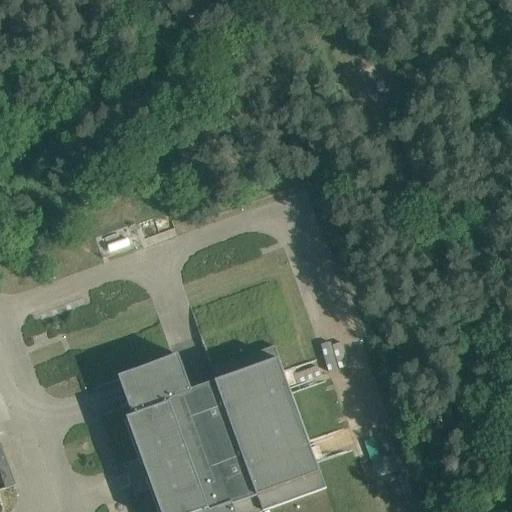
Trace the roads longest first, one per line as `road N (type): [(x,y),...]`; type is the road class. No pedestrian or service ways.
road 1 (unknown): [(350,372),(291,212),(0,313)]
road 2 (unclassified): [(0,343),(57,502)]
